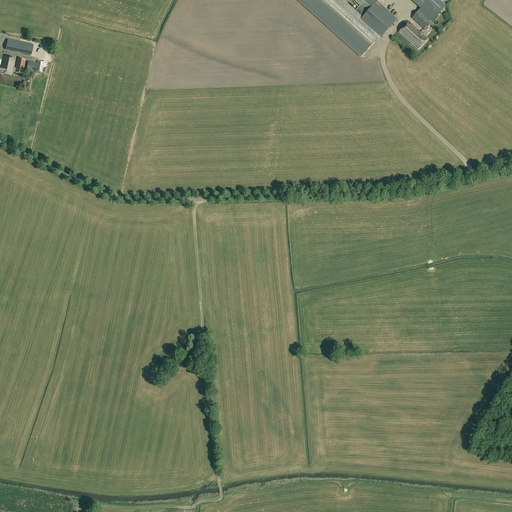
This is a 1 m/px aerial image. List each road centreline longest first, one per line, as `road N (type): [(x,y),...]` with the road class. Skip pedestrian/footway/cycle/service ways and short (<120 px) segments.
road 1 (unclassified): [(473,177),(399,193),(136,201),(106,195),(0,143)]
road 2 (unclassified): [(473,177),(388,81),(382,53),(390,28)]
